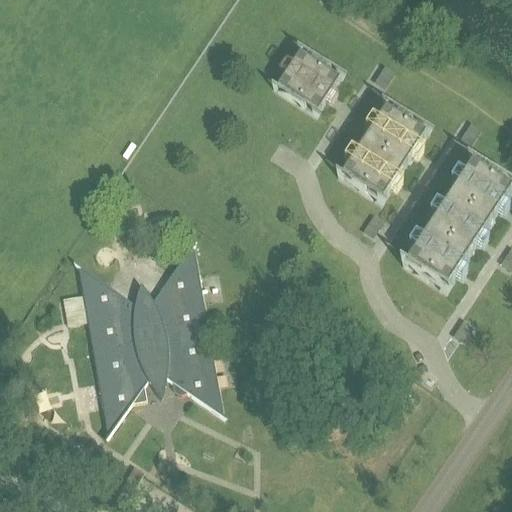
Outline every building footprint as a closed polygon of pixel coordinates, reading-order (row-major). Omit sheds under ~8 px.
[(330,97),(331,96),(339,84),(299,57),(277,90),(318,117),(330,97)] [(363,146),(404,173),(411,161),(425,140),(385,114),(363,146)] [(391,193),(404,173),(363,146),(342,179),(382,205),(391,193)] [(450,201),(490,228),(498,217),(511,197),(471,170),(450,201)] [(480,244),(490,228),(450,201),(427,236),(468,263),(480,244)] [(447,294),(455,281),(460,274),(468,263),(427,236),(407,267),(447,294)] [(108,442),(131,409),(132,407),(147,405),(145,390),(148,385),(161,403),(167,382),(174,387),(173,389),(173,391),(173,393),(174,395),(176,397),(177,398),(179,399),(180,399),(182,399),(183,398),(185,398),(186,397),(187,396),(223,420),(194,250),(195,249),(194,248),(153,305),(141,288),(135,309),(77,268),(76,270),(78,271),(108,440),(107,442),(108,442)]
